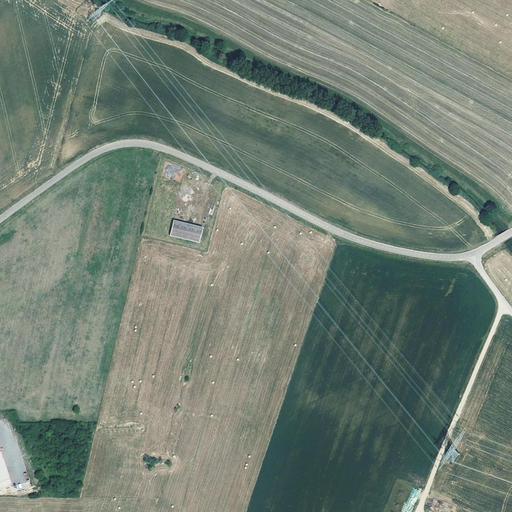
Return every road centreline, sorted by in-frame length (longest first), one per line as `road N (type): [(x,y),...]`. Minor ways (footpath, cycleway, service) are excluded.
road 1 (tertiary): [(511,232),(456,257),(407,252),(348,236),(165,148),(130,142),(92,154),(0,219)]
road 2 (track): [(504,306),(417,511)]
